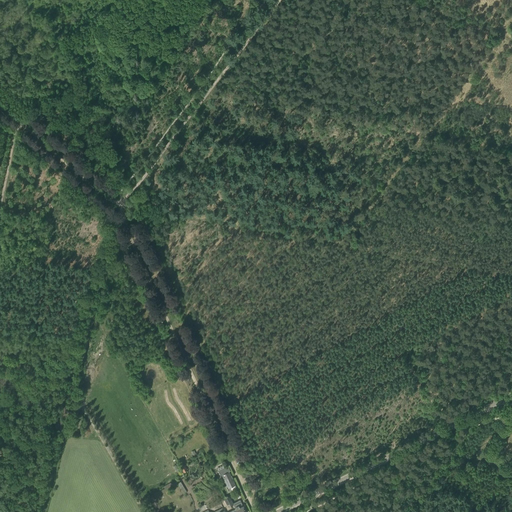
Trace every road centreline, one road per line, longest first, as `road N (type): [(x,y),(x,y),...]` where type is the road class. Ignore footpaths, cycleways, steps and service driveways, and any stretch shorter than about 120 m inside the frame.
road 1 (track): [(121,205),(143,212),(249,447),(300,488),(312,511)]
road 2 (track): [(121,205),(256,511)]
road 3 (track): [(121,205),(196,165),(255,112),(280,69),(315,49),(345,0)]
road 4 (secondary): [(277,511),(511,394)]
road 5 (track): [(121,205),(279,0)]
road 6 (track): [(19,124),(121,205)]
